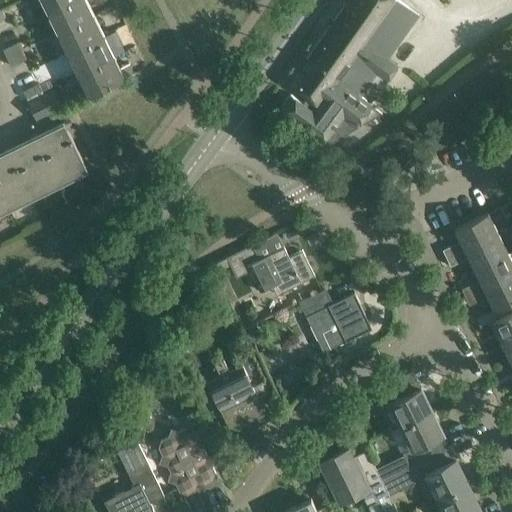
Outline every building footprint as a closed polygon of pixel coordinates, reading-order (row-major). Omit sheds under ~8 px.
[(41,0),(47,12),(71,0),(41,0)] [(57,33),(93,15),(86,0),(71,0),(47,12),(57,33)] [(408,7),(398,0),(347,0),(306,59),(312,63),(295,87),(308,96),(303,103),(290,94),(279,108),(278,110),(325,146),(355,127),(360,121),(363,123),(381,113),(371,105),(372,104),(361,97),(376,75),(386,82),(399,64),(389,57),(419,14),(408,7)] [(103,35),(93,15),(57,33),(67,53),(103,35)] [(113,55),(103,35),(67,53),(77,73),(113,55)] [(2,50),(6,57),(21,50),(17,42),(2,50)] [(25,58),(21,50),(6,57),(10,65),(25,58)] [(113,55),(77,73),(88,95),(124,77),(113,55)] [(41,90),(38,83),(22,91),(26,98),(41,90)] [(62,107),(53,89),(28,102),(37,120),(62,107)] [(0,211),(87,169),(63,122),(55,126),(58,132),(40,141),(37,135),(29,138),(32,144),(14,154),(11,147),(4,151),(7,157),(0,160),(0,211)] [(464,249),(497,233),(487,212),(454,228),(464,249)] [(473,268),(507,252),(497,233),(464,249),(473,268)] [(259,258),(252,243),(226,256),(226,257),(212,264),(216,272),(230,265),(236,277),(249,270),(259,291),(271,285),(276,294),(314,276),(302,250),(288,257),(283,246),(259,258)] [(446,258),(458,252),(453,244),(442,250),(446,258)] [(461,260),(458,252),(446,258),(450,266),(461,260)] [(483,288),(511,273),(511,262),(507,252),(473,268),(483,288)] [(511,273),(483,288),(493,308),(494,307),(499,318),(511,310),(511,273)] [(465,296),(476,291),(472,283),(461,288),(465,296)] [(332,302),(325,288),(299,301),(324,351),(371,328),(354,292),(332,302)] [(481,299),(476,291),(465,296),(469,305),(481,299)] [(511,310),(499,318),(491,321),(501,342),(511,335),(511,310)] [(511,360),(511,335),(501,342),(510,361),(511,360)] [(270,386),(250,345),(235,352),(240,364),(228,370),(222,358),(213,362),(219,374),(206,381),(230,430),(266,413),(256,393),(270,386)] [(401,426),(432,411),(420,387),(410,392),(402,375),(372,390),(381,407),(390,403),(401,426)] [(432,411),(401,426),(412,448),(403,452),(404,454),(410,466),(440,452),(433,438),(443,433),(432,411)] [(195,431),(187,428),(180,432),(171,429),(169,437),(162,441),(159,449),(162,455),(160,464),(167,466),(171,473),(168,480),(175,483),(179,490),(187,493),(194,490),(202,492),(205,484),(212,481),(215,472),(212,466),(214,457),(206,455),(203,449),(206,441),(198,438),(195,431)] [(134,485),(104,500),(109,511),(153,511),(149,502),(164,495),(147,462),(137,442),(134,443),(117,451),(127,472),(134,485)] [(389,495),(382,480),(377,470),(362,477),(347,446),(319,460),(339,501),(361,491),(371,511),(374,511),(378,510),(378,511),(397,511),(393,503),(389,495)] [(404,454),(376,468),(377,470),(382,480),(383,480),(388,477),(395,474),(407,468),(410,466),(404,454)] [(437,498),(467,483),(455,458),(425,473),(437,498)] [(383,480),(382,480),(389,495),(414,482),(407,468),(395,474),(388,477),(383,480)] [(477,511),(476,509),(480,508),(467,483),(437,498),(444,511),(477,511)] [(316,511),(310,498),(282,511),(316,511)]
